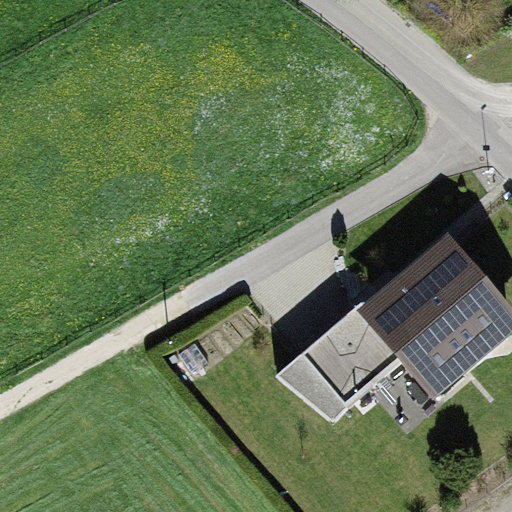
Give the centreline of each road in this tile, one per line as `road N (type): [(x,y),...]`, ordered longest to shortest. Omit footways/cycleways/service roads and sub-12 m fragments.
road 1 (track): [(485,125),(0,402)]
road 2 (residential): [(511,153),(332,0)]
